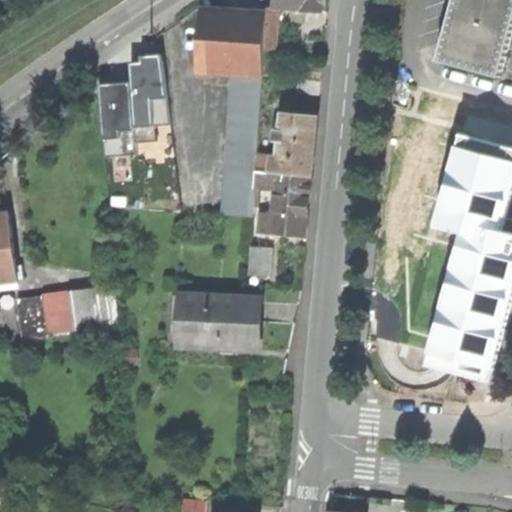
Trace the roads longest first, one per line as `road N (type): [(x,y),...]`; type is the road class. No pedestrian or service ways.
road 1 (residential): [(319,416),(356,0)]
road 2 (residential): [(316,465),(511,481)]
road 3 (residential): [(511,433),(319,416)]
road 4 (tertiary): [(0,102),(146,0)]
